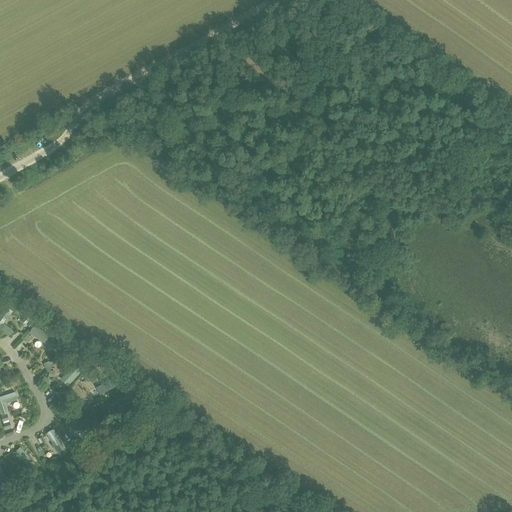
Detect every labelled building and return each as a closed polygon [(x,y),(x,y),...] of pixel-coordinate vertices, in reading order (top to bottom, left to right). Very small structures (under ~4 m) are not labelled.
[(13,329),(4,322),(13,310),(6,306),(0,313),(0,326),(9,334),(13,329)] [(53,338),(38,326),(32,333),(47,345),(53,338)] [(88,364),(81,357),(60,378),(67,385),(88,364)] [(102,377),(98,371),(83,380),(87,387),(102,377)] [(116,405),(129,399),(132,405),(138,403),(132,389),(112,397),(116,405)] [(0,413),(15,409),(13,400),(18,398),(16,391),(0,395),(0,413)] [(90,428),(90,418),(66,420),(67,430),(90,428)] [(66,447),(53,428),(47,433),(59,451),(66,447)] [(34,459),(21,446),(15,452),(29,465),(34,459)]
